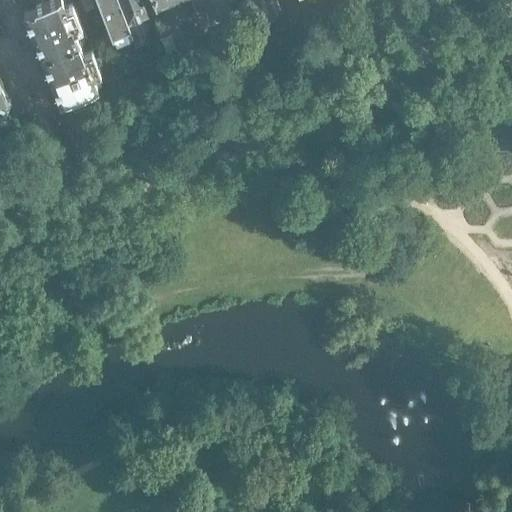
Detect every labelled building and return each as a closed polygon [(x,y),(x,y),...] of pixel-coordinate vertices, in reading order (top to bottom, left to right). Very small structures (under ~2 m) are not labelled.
[(76,13),(72,4),(65,7),(62,0),(45,0),(23,9),(32,31),(76,13)] [(128,25),(118,0),(96,0),(109,33),(128,25)] [(147,17),(141,0),(118,0),(128,25),(133,40),(143,36),(138,21),(147,17)] [(277,0),(152,0),(154,2),(158,0),(190,0),(193,6),(202,2),(207,15),(229,6),(229,5),(241,0),(243,0),(252,22),(281,10),(277,0)] [(78,39),(74,28),(81,25),(76,13),(32,31),(41,54),(78,39)] [(94,58),(89,45),(82,48),(78,39),(41,54),(50,76),(94,58)] [(96,83),(91,71),(99,68),(94,58),(50,76),(59,98),(84,88),(86,93),(94,90),(92,85),(96,83)]
